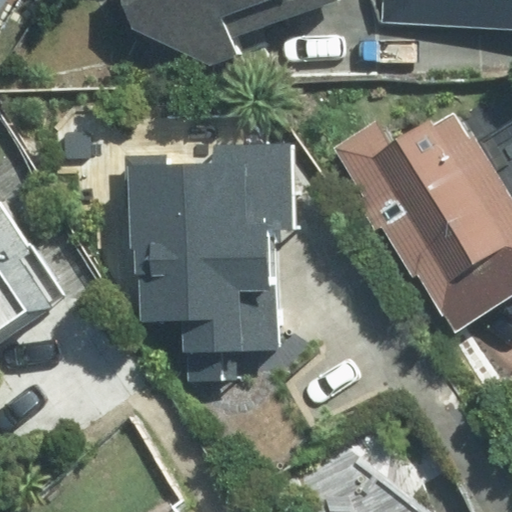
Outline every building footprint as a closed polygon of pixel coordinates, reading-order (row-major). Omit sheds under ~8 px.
[(0,0),(0,35),(23,0),(0,0)] [(137,0),(163,79),(251,51),(240,17),(294,0),(137,0)] [(511,0),(389,0),(388,20),(511,27),(511,0)] [(511,137),(503,144),(472,100),(411,143),(388,111),(338,146),(473,337),(511,309),(511,137)] [(178,153),(139,150),(137,241),(151,241),(149,320),(192,321),(191,375),(244,376),(245,334),(264,335),(265,291),(267,290),(269,289),(270,287),(272,286),(274,285),(275,283),(277,281),(278,280),(279,278),(280,276),(281,275),(282,273),(283,271),(284,269),(285,267),(286,265),(286,263),(287,261),(287,259),(288,257),(288,255),(288,252),(288,250),(288,248),(288,246),(288,244),(288,242),(287,240),(287,238),(286,236),(286,234),(285,232),(284,230),(283,228),(283,226),(287,141),(239,139),(238,164),(178,161),(178,153)] [(0,380),(12,370),(19,378),(39,362),(25,345),(46,327),(43,323),(79,293),(15,196),(2,207),(0,209),(0,380)] [(486,511),(482,502),(461,511),(486,511)]
